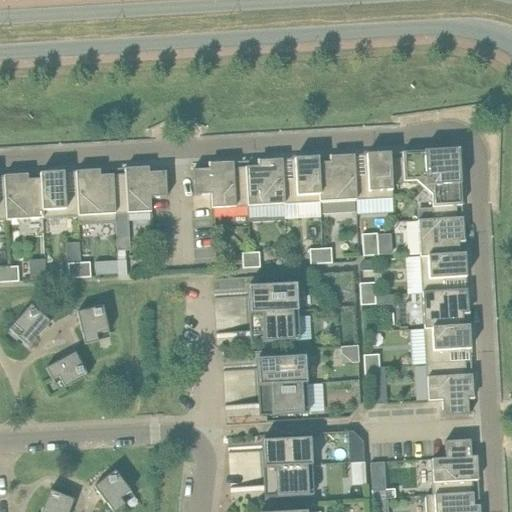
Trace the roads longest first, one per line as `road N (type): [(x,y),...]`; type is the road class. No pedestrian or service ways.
road 1 (residential): [(0,159),(459,135),(477,167),(495,511)]
road 2 (tertiary): [(0,53),(435,25),(511,44)]
road 3 (tertiary): [(293,0),(0,16)]
road 4 (residential): [(0,443),(175,432),(197,440)]
road 5 (residential): [(197,440),(211,422),(200,275)]
